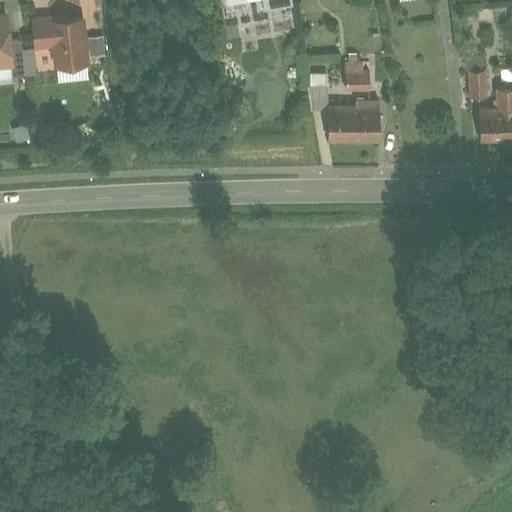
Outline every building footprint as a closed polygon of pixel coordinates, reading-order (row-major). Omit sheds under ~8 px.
[(0,10),(0,66),(8,65),(9,65),(6,39),(4,10),(0,10)] [(82,36),(80,14),(51,16),(51,13),(29,15),(32,48),(48,46),(50,66),(85,63),(84,56),(82,36)] [(102,35),(82,36),(84,56),(104,55),(102,35)] [(17,38),(6,39),(9,65),(8,65),(8,74),(20,73),(17,38)] [(340,88),(365,89),(366,71),(358,71),(358,62),(341,61),(340,88)] [(493,85),(511,85),(511,66),(492,67),(493,85)] [(481,68),(464,68),(464,96),(482,95),(481,68)] [(306,84),(324,85),(325,70),(306,70),(306,84)] [(493,106),(511,105),(511,84),(511,85),(493,85),(493,106)] [(324,140),(375,142),(377,98),(351,97),(351,103),(325,102),(324,140)] [(476,141),(511,139),(511,105),(493,106),(476,107),(476,141)] [(26,136),(20,121),(6,127),(12,141),(26,136)]
